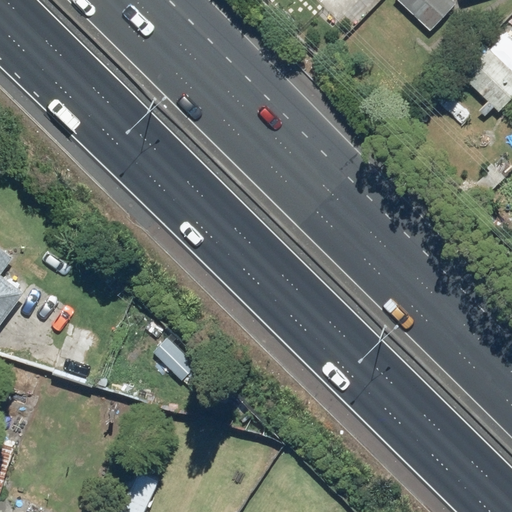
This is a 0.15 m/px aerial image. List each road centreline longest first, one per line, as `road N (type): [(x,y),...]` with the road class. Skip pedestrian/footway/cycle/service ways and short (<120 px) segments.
road 1 (motorway): [(511,499),(6,0)]
road 2 (motorway): [(279,156),(511,392)]
road 3 (motorway): [(122,0),(279,156)]
road 4 (motorway): [(159,0),(279,156)]
